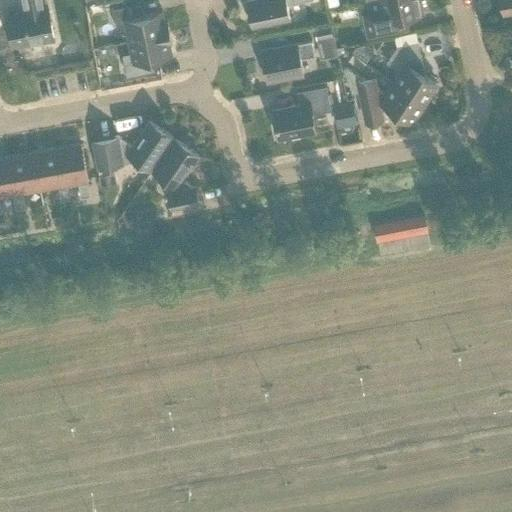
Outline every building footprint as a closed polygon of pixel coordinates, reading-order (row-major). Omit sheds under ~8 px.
[(10,14),(15,44),(54,37),(48,6),(46,7),(44,0),(20,0),(23,11),(10,14)] [(246,0),(252,25),(290,17),(287,2),(297,0),(246,0)] [(406,15),(423,11),(420,0),(366,0),(369,12),(363,13),(367,35),(408,26),(406,15)] [(511,11),(511,0),(500,0),(503,13),(511,11)] [(126,27),(129,39),(170,31),(167,21),(164,22),(162,10),(140,14),(138,2),(113,8),(117,29),(126,27)] [(315,28),(317,38),(332,35),(330,25),(315,28)] [(399,70),(392,81),(425,102),(438,83),(425,74),(416,30),(394,35),(396,45),(386,61),(399,70)] [(172,41),(170,31),(129,39),(131,52),(122,54),(127,75),(152,70),(150,58),(171,53),(169,41),(172,41)] [(303,72),(300,57),(314,54),(312,39),(261,49),(267,80),(303,72)] [(356,43),(351,51),(353,53),(358,56),(360,54),(367,44),(364,43),(356,43)] [(341,69),(345,81),(357,77),(353,66),(341,69)] [(412,122),(425,102),(392,81),(385,91),(377,87),(375,75),(357,78),(366,121),(399,114),(412,122)] [(315,130),(312,113),(331,109),(326,84),(297,90),(299,103),(272,108),(278,138),(315,130)] [(354,99),(333,103),(336,115),(356,111),(354,99)] [(91,140),(96,168),(133,161),(135,158),(150,169),(173,136),(150,120),(132,145),(118,135),(91,140)] [(175,137),(153,170),(169,181),(167,184),(171,207),(198,201),(195,187),(181,178),(198,153),(175,137)] [(88,180),(81,142),(57,146),(64,184),(68,183),(78,181),(80,196),(90,194),(88,180)] [(68,183),(64,184),(57,146),(33,150),(40,188),(58,185),(61,200),(70,198),(68,183)] [(22,191),(40,188),(33,150),(10,155),(16,193),(13,193),(15,208),(25,206),(22,191)] [(10,155),(0,156),(0,210),(1,210),(0,202),(0,195),(13,193),(16,193),(10,155)] [(116,183),(114,172),(98,174),(100,186),(116,183)] [(135,208),(124,210),(127,226),(138,223),(135,208)] [(62,217),(54,219),(56,227),(64,226),(62,217)] [(374,223),(377,240),(406,235),(403,218),(374,223)]
